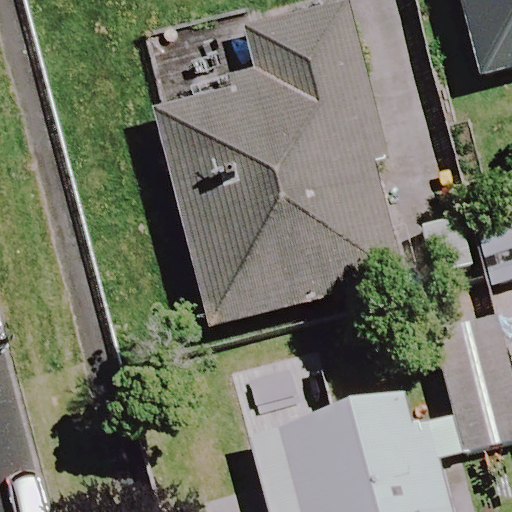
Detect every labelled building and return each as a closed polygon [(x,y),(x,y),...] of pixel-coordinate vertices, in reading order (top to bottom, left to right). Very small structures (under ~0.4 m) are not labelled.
[(511,82),(511,0),(453,0),(477,92),(511,82)] [(396,302),(345,18),(139,56),(191,340),(396,302)] [(511,211),(466,222),(483,298),(511,291),(511,211)] [(423,432),(434,478),(511,458),(511,359),(505,330),(415,351),(434,429),(423,432)] [(423,432),(412,388),(237,431),(256,511),(442,511),(434,478),(423,432)]
